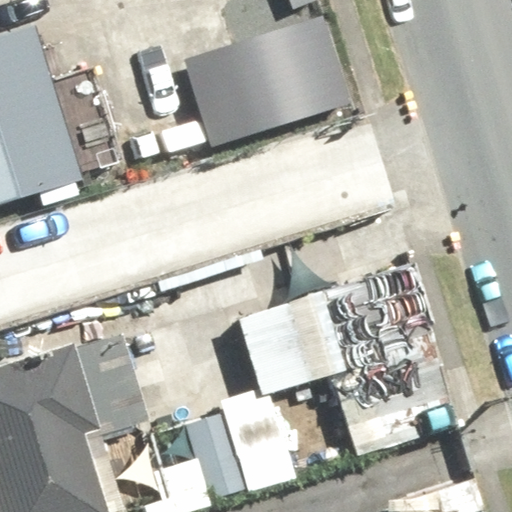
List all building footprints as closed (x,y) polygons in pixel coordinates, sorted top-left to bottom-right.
[(221,0),(156,0),(78,29),(119,142),(255,92),(221,0)] [(18,15),(0,20),(0,202),(71,180),(18,15)] [(413,258),(398,211),(281,249),(296,296),(413,258)] [(304,302),(249,318),(274,406),(330,390),(304,302)] [(76,354),(0,377),(0,511),(103,511),(83,442),(101,437),(76,354)] [(399,511),(473,511),(482,509),(470,481),(399,510),(399,511)]
